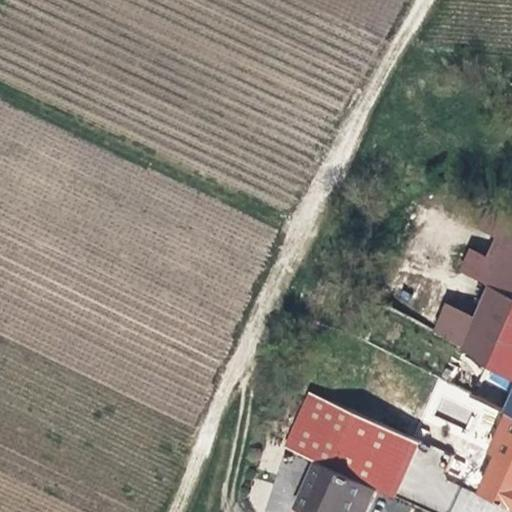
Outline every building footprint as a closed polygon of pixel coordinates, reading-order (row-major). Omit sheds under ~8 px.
[(455,272),(487,285),(511,223),(511,216),(484,206),(455,272)] [(511,223),(487,285),(511,297),(511,223)] [(484,364),(511,379),(511,297),(487,285),(472,321),(460,349),(484,364)] [(427,334),(460,349),(472,321),(439,307),(427,334)] [(511,379),(484,364),(467,396),(504,414),(505,412),(511,415),(511,379)] [(465,425),(479,403),(448,384),(434,406),(465,425)] [(394,500),(419,445),(308,393),(285,447),(312,463),(375,492),(394,500)] [(511,510),(511,415),(505,412),(504,414),(486,454),(493,458),(476,494),(511,510)] [(290,511),(366,511),(375,492),(312,463),(290,511)] [(263,511),(271,483),(254,478),(246,506),(263,511)]
